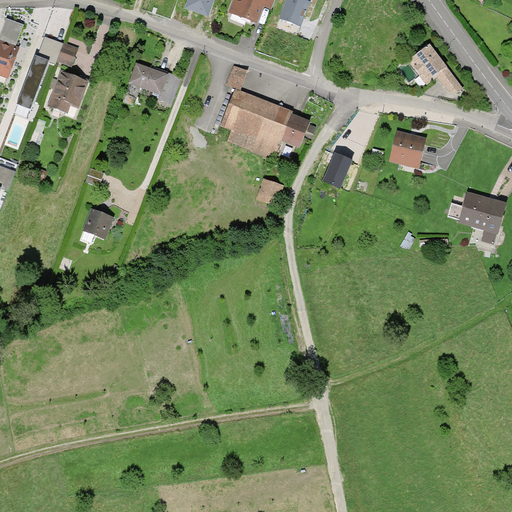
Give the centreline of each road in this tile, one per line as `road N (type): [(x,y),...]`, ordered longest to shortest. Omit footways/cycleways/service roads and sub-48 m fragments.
road 1 (track): [(320,401),(0,463)]
road 2 (residential): [(312,84),(84,0)]
road 3 (residential): [(351,95),(288,207),(292,270)]
road 4 (residential): [(511,127),(351,95)]
road 5 (unknown): [(198,42),(142,191)]
road 6 (tertiary): [(430,0),(511,112)]
road 7 (track): [(320,401),(292,270)]
